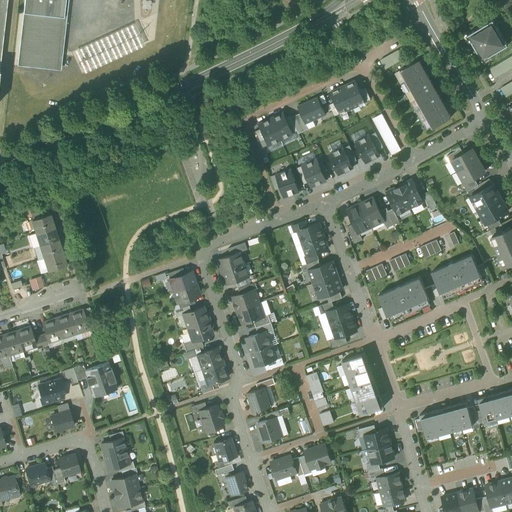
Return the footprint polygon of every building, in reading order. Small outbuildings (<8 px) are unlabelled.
[(68,0),(65,0),(64,17),(58,67),(18,62),(17,65),(61,70),(68,0)] [(24,0),(23,13),(64,17),(65,0),(24,0)] [(18,62),(58,67),(64,17),(23,13),(18,62)] [(467,35),(482,61),(508,46),(492,20),(467,35)] [(74,51),(84,73),(145,45),(134,23),(74,51)] [(380,60),(385,69),(402,59),(397,50),(380,60)] [(507,70),(511,68),(507,59),(502,62),(507,70)] [(399,71),(405,81),(424,70),(418,60),(399,71)] [(503,73),(507,70),(502,62),(498,64),(503,73)] [(499,75),(503,73),(498,64),(494,67),(499,75)] [(495,78),(499,75),(494,67),(490,69),(495,78)] [(429,79),(424,70),(405,81),(410,90),(429,79)] [(435,89),(429,79),(410,90),(416,99),(435,89)] [(355,81),(343,87),(352,108),(365,102),(360,91),(355,81)] [(506,97),(510,94),(505,86),(501,88),(506,97)] [(343,87),(330,92),(335,103),(340,113),(352,108),(343,87)] [(365,89),(360,91),(365,102),(370,100),(365,89)] [(440,98),(435,89),(416,99),(421,109),(440,98)] [(317,97),(297,106),(301,113),(302,116),(306,124),(313,121),(326,115),(317,97)] [(445,108),(440,98),(421,109),(426,118),(445,108)] [(335,103),(329,105),(334,116),(340,113),(335,103)] [(451,118),(445,108),(426,118),(432,128),(451,118)] [(283,113),(270,119),(280,139),(292,134),(285,118),(283,113)] [(290,115),(285,118),(292,134),(298,131),(293,120),(291,117),(290,115)] [(373,119),(391,154),(400,150),(382,115),(373,119)] [(308,129),(306,124),(302,116),(293,120),(298,131),(299,133),(308,129)] [(267,145),(280,139),(270,119),(258,124),(260,129),(267,145)] [(306,124),(308,129),(315,126),(313,121),(306,124)] [(267,145),(260,129),(254,131),(262,148),(267,145)] [(375,132),(369,136),(377,150),(383,148),(375,132)] [(365,137),(354,142),(365,162),(372,159),(372,160),(377,157),(377,156),(380,155),(377,150),(369,136),(365,138),(365,137)] [(349,145),(343,148),(351,163),(356,161),(349,145)] [(332,153),(329,155),(338,175),(345,171),(345,172),(350,170),(350,169),(353,168),(351,163),(343,148),(340,150),(339,149),(332,152),(332,153)] [(446,156),(450,162),(452,161),(451,160),(463,154),(460,148),(446,156)] [(452,161),(457,171),(478,159),(472,148),(463,154),(451,160),(452,161)] [(300,158),(303,165),(316,160),(313,152),(300,158)] [(485,171),(478,159),(457,171),(464,183),(473,178),(485,171)] [(311,187),(325,181),(316,160),(303,165),(302,166),(309,182),(311,187)] [(309,182),(302,166),(297,168),(304,185),(309,182)] [(291,169),(276,175),(281,188),(284,197),(299,192),(291,169)] [(276,175),(270,177),(275,190),(281,188),(276,175)] [(467,192),(473,188),(478,185),(473,178),(464,183),(462,184),(467,192)] [(489,179),(478,185),(473,188),(476,193),(492,184),(489,179)] [(404,185),(400,187),(410,208),(422,202),(412,180),(404,184),(404,185)] [(471,196),(479,211),(481,209),(500,198),(492,184),(476,193),(471,196)] [(397,214),(410,208),(400,187),(396,189),(395,188),(387,192),(397,214)] [(422,194),(431,210),(437,207),(429,191),(422,194)] [(373,198),(360,204),(371,227),(383,221),(384,221),(379,212),(373,198)] [(500,198),(481,209),(484,214),(481,216),(486,224),(497,217),(508,212),(500,198)] [(359,232),(371,227),(360,204),(347,210),(354,224),(358,233),(359,232)] [(383,221),(387,228),(394,225),(387,211),(386,208),(379,212),(384,221),(383,221)] [(33,219),(43,216),(41,209),(31,213),(33,219)] [(387,211),(394,225),(399,222),(393,209),(387,211)] [(32,219),(36,232),(54,227),(50,214),(43,216),(33,219),(32,219)] [(486,224),(490,230),(501,224),(497,217),(486,224)] [(292,226),(294,233),(298,231),(307,227),(305,221),(292,226)] [(383,222),(376,225),(379,230),(385,226),(383,222)] [(298,231),(302,244),(323,236),(319,223),(307,227),(298,231)] [(347,227),(354,244),(362,240),(359,232),(358,233),(354,224),(347,227)] [(58,239),(54,227),(36,232),(40,245),(58,239)] [(494,246),(503,268),(511,263),(511,228),(496,235),(499,243),(494,246)] [(40,245),(36,232),(28,235),(32,248),(40,245)] [(459,243),(454,232),(449,234),(454,245),(459,243)] [(328,249),(323,236),(302,244),(307,255),(307,256),(316,253),(328,249)] [(62,252),(58,239),(40,245),(44,257),(62,252)] [(420,247),(425,258),(441,251),(436,240),(420,247)] [(228,248),(230,255),(240,252),(247,249),(245,242),(228,248)] [(40,245),(32,248),(36,260),(44,257),(40,245)] [(66,264),(62,252),(44,257),(48,270),(66,264)] [(218,259),(223,272),(244,264),(240,252),(230,255),(218,259)] [(304,256),(307,264),(318,260),(319,260),(316,253),(307,256),(307,255),(304,256)] [(405,253),(389,261),(394,271),(410,264),(405,253)] [(477,266),(472,254),(453,263),(448,265),(431,272),(436,284),(441,295),(452,290),(470,282),(482,277),(477,266)] [(44,257),(36,260),(40,273),(48,270),(44,257)] [(320,266),(318,260),(307,264),(301,266),(303,273),(309,271),(309,270),(320,266)] [(309,271),(314,284),(337,275),(332,262),(320,266),(309,270),(309,271)] [(248,277),(244,264),(223,272),(227,284),(248,277)] [(382,264),(366,271),(371,282),(387,275),(382,264)] [(487,274),(483,264),(477,266),(482,277),(487,274)] [(167,273),(169,279),(184,274),(182,268),(167,273)] [(169,279),(173,291),(195,283),(191,272),(184,274),(169,279)] [(342,289),(337,275),(314,284),(318,297),(326,295),(339,290),(342,289)] [(43,286),(40,276),(28,279),(32,290),(43,286)] [(383,306),(388,318),(400,312),(400,313),(418,305),(429,300),(424,288),(419,277),(400,285),(400,286),(396,288),(395,287),(378,295),(383,306)] [(238,288),(240,294),(254,289),(254,290),(257,289),(255,282),(238,288)] [(199,295),(195,283),(173,291),(177,303),(192,298),(199,295)] [(441,295),(436,284),(430,286),(435,297),(441,295)] [(424,288),(429,300),(435,297),(430,286),(424,288)] [(236,308),(237,310),(259,303),(254,290),(254,289),(240,294),(233,297),(235,303),(234,304),(235,308),(236,308)] [(326,295),(329,302),(332,301),(342,298),(339,290),(326,295)] [(177,303),(179,308),(188,305),(194,303),(192,298),(177,303)] [(334,309),(332,301),(329,302),(318,306),(321,314),(327,312),(334,309)] [(264,316),(259,303),(237,310),(242,324),(253,320),(264,317),(264,316)] [(327,312),(331,325),(352,318),(348,304),(334,309),(327,312)] [(190,311),(188,305),(179,308),(173,310),(175,317),(182,315),(182,314),(190,311)] [(388,318),(383,306),(378,309),(382,320),(388,318)] [(83,309),(86,320),(93,318),(90,307),(83,309)] [(182,315),(187,327),(208,320),(203,307),(190,311),(182,314),(182,315)] [(83,309),(69,313),(76,333),(89,329),(86,320),(83,309)] [(69,313),(55,318),(62,338),(76,333),(69,313)] [(253,320),(256,328),(271,322),(268,314),(264,316),(264,317),(253,320)] [(48,342),(62,338),(55,318),(41,322),(45,334),(48,342)] [(96,329),(93,318),(86,320),(89,329),(90,331),(96,329)] [(336,337),(336,338),(344,335),(356,331),(352,318),(331,325),(336,337)] [(212,333),(208,320),(187,327),(191,340),(192,341),(200,338),(212,333)] [(271,322),(256,328),(258,334),(266,331),(266,333),(274,330),(271,322)] [(30,326),(16,331),(23,351),(36,346),(34,338),(30,326)] [(16,331),(3,335),(9,355),(23,351),(16,331)] [(266,331),(258,334),(246,338),(251,352),(271,346),(266,333),(266,331)] [(45,334),(40,336),(43,346),(49,344),(48,342),(45,334)] [(0,358),(9,355),(3,335),(0,335),(0,358)] [(329,340),(332,348),(347,342),(344,335),(336,338),(336,337),(329,340)] [(37,348),(43,346),(40,336),(34,338),(36,346),(37,348)] [(183,343),(186,352),(199,347),(203,346),(200,338),(192,341),(191,340),(183,343)] [(271,346),(251,352),(255,367),(264,364),(276,360),(271,346)] [(201,353),(199,347),(186,352),(184,352),(186,359),(197,355),(201,353)] [(197,355),(202,369),(222,362),(217,348),(201,353),(197,355)] [(365,353),(342,361),(347,374),(369,366),(365,353)] [(276,360),(264,364),(266,370),(283,364),(281,358),(276,360)] [(85,370),(84,370),(87,377),(85,377),(86,378),(87,378),(89,383),(88,383),(93,397),(117,389),(111,370),(112,369),(111,368),(110,369),(108,362),(85,370)] [(202,369),(207,384),(217,381),(227,377),(222,362),(202,369)] [(84,370),(85,370),(83,364),(73,367),(77,380),(85,377),(87,377),(84,370)] [(369,366),(347,374),(351,388),(374,379),(369,366)] [(70,379),(71,385),(78,383),(77,380),(73,367),(66,369),(70,379)] [(70,379),(66,369),(61,371),(64,381),(70,379)] [(207,384),(202,369),(195,372),(200,386),(207,384)] [(321,383),(316,372),(306,375),(310,387),(321,383)] [(39,396),(42,403),(63,397),(61,390),(63,390),(59,378),(38,385),(41,395),(39,396)] [(256,384),(258,389),(274,384),(273,378),(256,384)] [(374,379),(351,388),(356,401),(379,393),(374,379)] [(219,387),(217,381),(207,384),(200,386),(202,393),(219,387)] [(313,395),(323,391),(321,383),(310,387),(313,395)] [(270,386),(264,387),(270,405),(276,403),(270,386)] [(247,393),(253,412),(270,406),(270,405),(264,387),(247,393)] [(511,389),(502,392),(509,415),(511,414),(511,389)] [(509,415),(502,392),(490,395),(496,418),(509,415)] [(379,393),(356,401),(361,415),(384,407),(379,393)] [(496,418),(490,395),(478,399),(481,410),(484,422),(496,418)] [(317,407),(327,404),(325,397),(315,400),(317,407)] [(191,406),(193,412),(199,410),(198,410),(206,408),(204,402),(191,406)] [(455,405),(461,428),(473,425),(468,407),(466,402),(455,405)] [(205,430),(206,432),(223,426),(216,404),(206,408),(198,410),(199,410),(203,424),(203,426),(204,428),(205,430)] [(443,408),(450,431),(461,428),(455,405),(443,408)] [(474,406),(468,407),(473,425),(479,423),(475,412),(474,406)] [(432,411),(438,434),(450,431),(443,408),(432,411)] [(51,416),(55,431),(74,425),(69,410),(51,416)] [(265,414),(267,420),(276,417),(280,416),(278,410),(265,414)] [(334,422),(330,410),(319,414),(323,425),(334,422)] [(479,423),(484,422),(481,410),(475,412),(479,423)] [(424,430),(426,438),(438,434),(432,411),(420,414),(421,418),(424,430)] [(257,423),(263,442),(281,436),(277,425),(278,425),(276,417),(267,420),(257,423)] [(418,432),(424,430),(421,418),(415,420),(418,432)] [(359,437),(365,436),(365,435),(376,432),(374,425),(357,429),(359,437)] [(380,432),(376,432),(365,435),(365,436),(368,449),(390,443),(387,428),(379,430),(380,432)] [(109,435),(110,441),(122,437),(122,438),(124,438),(122,431),(109,435)] [(101,443),(108,468),(117,466),(129,462),(122,438),(122,437),(110,441),(101,443)] [(216,452),(219,461),(236,456),(230,438),(213,443),(214,446),(212,446),(214,453),(216,452)] [(372,463),(378,462),(394,457),(390,443),(368,449),(372,463)] [(306,455),(310,468),(311,468),(317,466),(318,468),(325,466),(324,464),(331,461),(325,444),(305,451),(306,455)] [(60,468),(63,476),(80,471),(75,454),(58,459),(60,468)] [(271,462),(276,479),(297,472),(293,459),(292,455),(271,462)] [(304,474),(312,472),(311,468),(310,468),(306,455),(298,457),(304,474)] [(298,457),(293,459),(297,472),(298,475),(304,474),(298,457)] [(117,466),(119,471),(134,467),(132,461),(129,462),(117,466)] [(366,464),(368,472),(380,469),(378,462),(372,463),(366,464)] [(25,469),(30,485),(49,479),(46,468),(45,463),(25,469)] [(214,469),(216,475),(233,469),(231,463),(214,469)] [(57,484),(53,470),(52,466),(46,468),(49,479),(51,485),(57,484)] [(60,468),(53,470),(57,484),(65,481),(63,476),(60,468)] [(121,471),(123,477),(135,474),(137,473),(136,468),(121,471)] [(382,468),(380,469),(368,472),(370,480),(377,478),(385,476),(382,468)] [(225,477),(231,494),(247,489),(241,472),(225,477)] [(377,478),(380,491),(402,486),(398,472),(385,476),(377,478)] [(111,480),(118,507),(129,504),(141,501),(135,474),(123,477),(111,480)] [(0,496),(1,499),(9,496),(9,498),(18,495),(17,494),(19,493),(14,476),(0,480),(0,496)] [(511,478),(500,481),(505,503),(511,500),(511,478)] [(488,496),(491,506),(505,503),(500,481),(485,485),(488,496)] [(405,499),(402,486),(380,491),(384,504),(384,505),(392,503),(405,499)] [(457,493),(462,511),(473,511),(479,511),(476,499),(473,488),(457,493)] [(442,497),(445,507),(445,511),(462,511),(457,493),(442,497)] [(227,501),(229,508),(234,507),(234,506),(247,502),(245,496),(227,501)] [(488,496),(481,498),(484,509),(485,511),(492,511),(491,506),(488,496)] [(322,511),(346,511),(341,497),(320,504),(322,511)] [(479,511),(484,509),(481,498),(476,499),(479,511)] [(129,504),(131,510),(145,506),(144,500),(141,501),(129,504)] [(234,507),(235,511),(254,511),(251,500),(247,502),(234,506),(234,507)] [(377,506),(378,511),(388,511),(394,511),(392,503),(384,505),(384,504),(377,506)]
